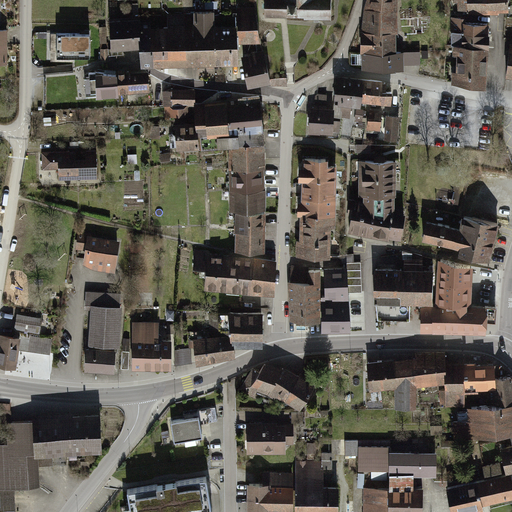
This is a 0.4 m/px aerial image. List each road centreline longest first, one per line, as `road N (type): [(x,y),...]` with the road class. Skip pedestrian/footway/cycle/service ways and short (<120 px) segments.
road 1 (residential): [(279,348),(290,92)]
road 2 (primary): [(279,348),(364,340),(506,350)]
road 3 (residential): [(335,66),(511,99)]
road 4 (primary): [(137,395),(279,348)]
road 5 (residential): [(24,135),(0,279)]
road 6 (tertiary): [(72,511),(138,422),(137,395)]
road 7 (primary): [(0,386),(137,395)]
road 8 (residential): [(27,0),(24,135)]
road 9 (residential): [(290,92),(162,74)]
